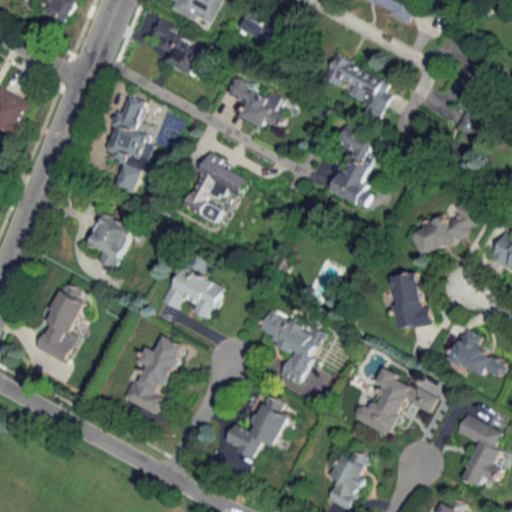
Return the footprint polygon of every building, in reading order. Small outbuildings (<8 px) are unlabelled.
[(79,0),(56,0),(51,13),(70,21),(79,0)] [(176,0),(173,8),(212,27),(224,0),(176,0)] [(364,0),(410,22),(420,2),(414,0),(364,0)] [(281,47),(290,27),(251,9),(242,29),(281,47)] [(180,35),(183,27),(160,17),(152,35),(164,40),(161,47),(172,52),(167,62),(202,78),(214,50),(180,35)] [(392,81),(339,53),(326,78),(347,89),(346,90),(370,103),(366,111),(381,120),(395,94),(386,90),(392,81)] [(459,106),(467,109),(459,129),(479,137),(508,72),(480,60),(459,106)] [(244,116),(282,130),(287,115),(277,111),(284,95),(236,78),(230,95),(249,102),(244,116)] [(0,87),(0,127),(21,137),(37,102),(1,86),(0,87)] [(147,100),(129,95),(110,158),(146,169),(150,157),(144,155),(151,132),(139,129),(147,100)] [(334,191),(368,208),(375,193),(364,188),(374,167),(366,164),(378,138),(349,124),(340,143),(353,149),(334,191)] [(187,207),(220,222),(226,208),(210,201),(214,192),(227,198),(232,188),(244,194),(251,178),(224,166),(228,158),(212,151),(187,207)] [(486,230),(474,198),(457,205),(460,214),(414,230),(422,253),(486,230)] [(117,270),(139,227),(107,211),(91,243),(104,250),(99,261),(117,270)] [(495,259),(511,266),(511,234),(507,232),(495,259)] [(164,301),(182,309),(186,300),(199,306),(196,312),(213,320),(229,285),(181,263),(164,301)] [(400,328),(435,324),(433,305),(425,305),(421,272),(394,275),(400,328)] [(68,362),(80,335),(73,331),(87,301),(82,299),(86,290),(68,282),(38,348),(68,362)] [(329,334),(276,308),(263,333),(297,350),(285,374),(303,384),(329,334)] [(487,375),(489,371),(504,377),(511,361),(480,348),(486,336),(466,327),(452,360),(487,375)] [(126,398),(159,414),(167,396),(164,395),(187,344),(166,335),(159,350),(149,346),(142,362),(148,365),(139,383),(134,381),(126,398)] [(433,412),(441,393),(386,368),(379,383),(384,385),(374,408),(362,402),(355,418),(393,435),(408,401),(433,412)] [(276,445),(296,406),(271,394),(254,430),(240,423),(230,443),(258,457),(267,440),(276,445)] [(506,430),(469,414),(461,432),(482,442),(467,478),(484,486),(488,476),(501,481),(507,467),(499,463),(505,449),(499,446),(506,430)] [(375,458),(357,450),(354,458),(345,454),(335,477),(341,480),(332,501),(353,510),(375,458)] [(471,511),(474,507),(458,498),(453,506),(449,503),(443,511),(471,511)]
